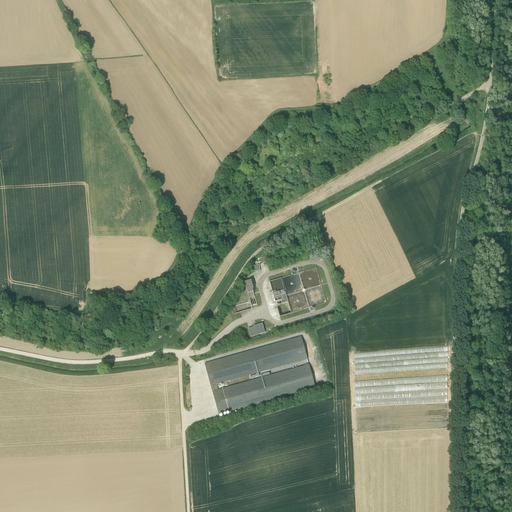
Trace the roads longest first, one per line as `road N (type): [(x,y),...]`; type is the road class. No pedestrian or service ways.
road 1 (unclassified): [(452,511),(458,261),(490,82),(494,0)]
road 2 (unclassified): [(316,215),(252,253),(179,350)]
road 3 (unclassified): [(0,346),(72,360),(179,350)]
road 4 (unclassified): [(179,350),(188,511)]
